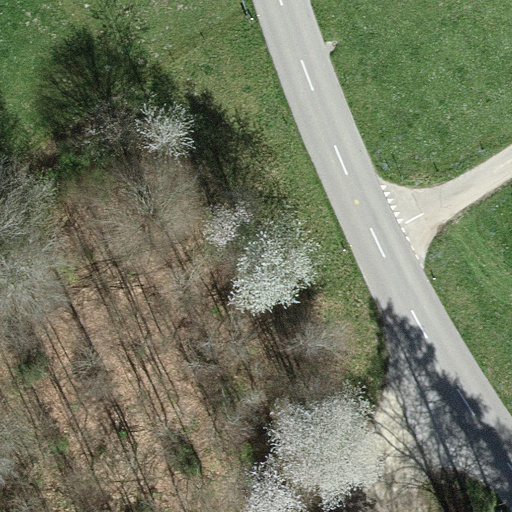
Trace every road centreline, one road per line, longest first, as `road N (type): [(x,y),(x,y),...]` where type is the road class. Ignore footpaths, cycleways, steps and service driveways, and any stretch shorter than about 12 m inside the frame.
road 1 (tertiary): [(280,0),(376,241),(433,351),(511,468)]
road 2 (track): [(341,511),(392,452),(465,396)]
road 3 (track): [(376,241),(511,159)]
